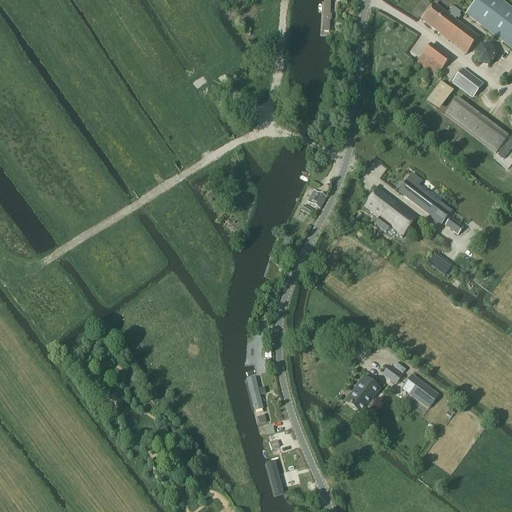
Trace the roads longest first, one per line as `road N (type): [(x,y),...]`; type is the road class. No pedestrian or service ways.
road 1 (unclassified): [(329,511),(288,409),(279,322),(346,162),(365,0)]
road 2 (track): [(346,162),(284,133),(259,132),(109,223)]
